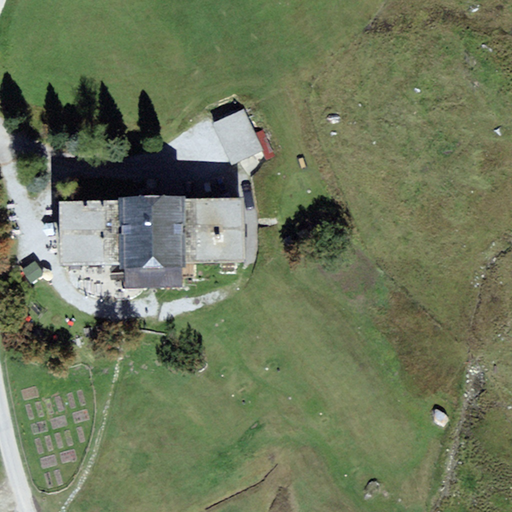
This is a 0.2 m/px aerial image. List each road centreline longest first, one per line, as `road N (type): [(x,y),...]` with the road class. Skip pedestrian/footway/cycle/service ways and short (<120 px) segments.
road 1 (track): [(0,138),(34,250),(70,297),(107,313),(146,314),(227,294)]
road 2 (track): [(0,136),(57,163),(154,171),(214,150)]
road 3 (unclassified): [(30,511),(0,394)]
